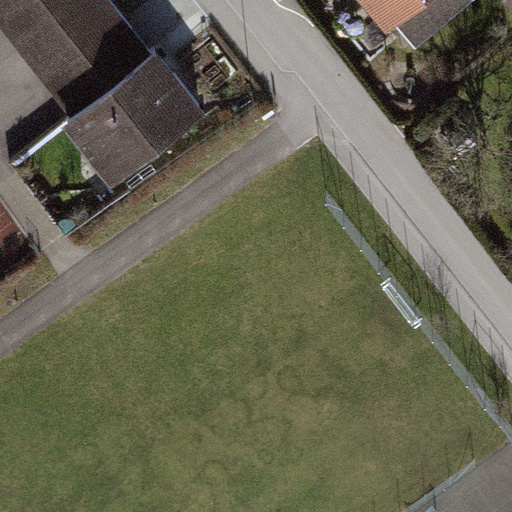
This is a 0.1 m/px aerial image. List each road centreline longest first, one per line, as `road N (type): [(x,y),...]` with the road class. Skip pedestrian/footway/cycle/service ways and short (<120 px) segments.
road 1 (residential): [(511,324),(249,0)]
road 2 (unknown): [(331,101),(0,352)]
